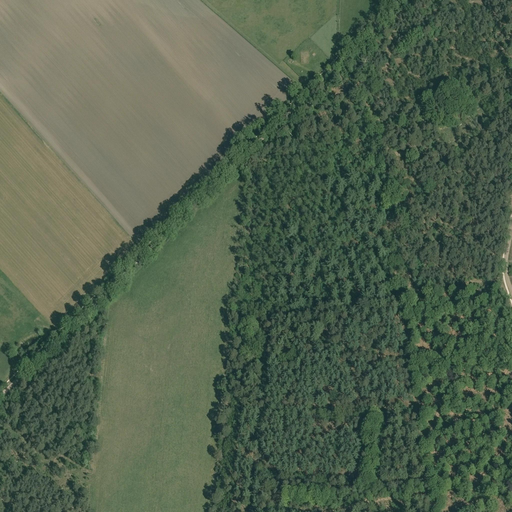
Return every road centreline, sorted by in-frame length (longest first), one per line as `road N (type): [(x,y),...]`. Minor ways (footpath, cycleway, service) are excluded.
road 1 (track): [(327,73),(149,250)]
road 2 (track): [(149,250),(0,397)]
